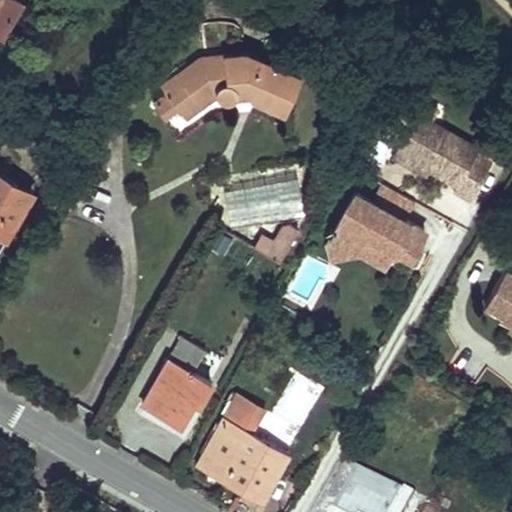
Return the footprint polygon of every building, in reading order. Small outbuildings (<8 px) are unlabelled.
[(0,0),(0,33),(1,34),(21,2),(17,0),(0,0)] [(202,106),(217,94),(219,97),(225,100),(231,98),(232,97),(234,93),(247,92),(252,99),(284,112),(300,75),(244,51),(199,56),(160,87),(174,104),(190,92),(202,106)] [(190,92),(174,104),(185,119),(202,106),(190,92)] [(430,170),(457,185),(454,190),(470,199),(491,161),(475,153),(478,147),(402,105),(392,123),(406,130),(395,152),(430,170)] [(499,145),(511,151),(511,123),(499,145)] [(426,177),(430,170),(395,152),(391,159),(426,177)] [(355,156),(350,165),(363,173),(368,164),(355,156)] [(33,192),(0,173),(0,234),(6,238),(33,192)] [(381,183),(371,200),(405,219),(415,202),(381,183)] [(356,251),(364,233),(373,238),(375,247),(387,253),(390,252),(394,251),(397,245),(412,254),(425,230),(405,219),(371,200),(355,191),(334,229),(332,228),(328,234),(330,236),(327,242),(331,258),(354,251),(356,251)] [(265,254),(278,261),(297,228),(288,223),(282,225),(273,240),(265,254)] [(227,253),(235,238),(222,231),(214,246),(227,253)] [(265,254),(273,240),(260,233),(253,247),(265,254)] [(356,251),(354,251),(383,266),(390,252),(387,253),(375,247),(373,238),(364,233),(356,251)] [(409,260),(412,254),(397,245),(394,251),(409,260)] [(485,305),(502,314),(500,318),(511,324),(511,272),(505,269),(485,305)] [(142,402),(179,424),(193,400),(198,403),(210,381),(192,371),(205,348),(181,334),(142,402)] [(242,390),(239,395),(256,405),(267,387),(269,389),(279,373),(257,359),(241,389),(242,390)] [(269,389),(267,387),(256,405),(263,409),(265,411),(276,393),(269,389)] [(225,418),(250,432),(263,409),(256,405),(239,395),(239,396),(237,396),(225,418)] [(250,432),(225,418),(197,465),(260,500),(287,453),(250,432)] [(394,511),(404,497),(357,471),(334,511),(333,511),(394,511)] [(407,511),(416,498),(406,492),(404,497),(394,511),(407,511)]
